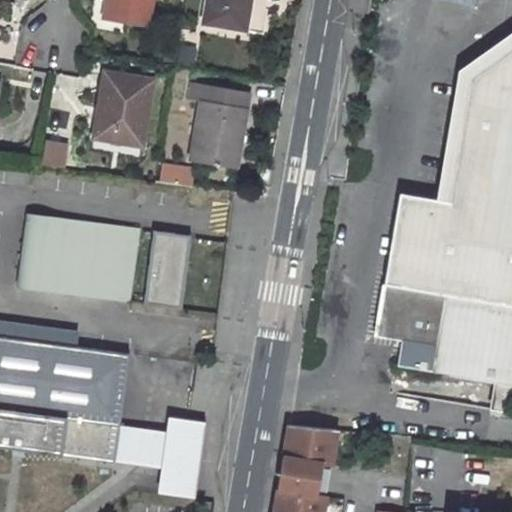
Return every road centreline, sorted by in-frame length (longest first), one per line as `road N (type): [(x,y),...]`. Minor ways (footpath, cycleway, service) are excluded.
road 1 (unclassified): [(244,511),(331,0)]
road 2 (unknown): [(293,225),(0,184)]
road 3 (unknown): [(272,346),(156,334),(145,431)]
road 4 (unknown): [(337,397),(511,427)]
